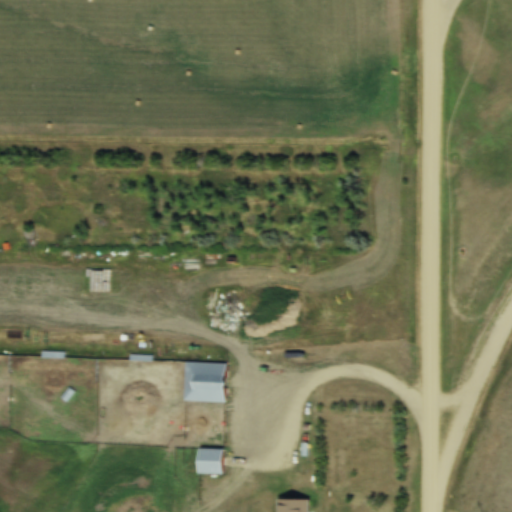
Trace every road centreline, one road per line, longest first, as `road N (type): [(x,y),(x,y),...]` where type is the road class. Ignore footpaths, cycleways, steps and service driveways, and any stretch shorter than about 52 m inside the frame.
road 1 (residential): [(430,511),(433,0)]
road 2 (residential): [(511,313),(469,399),(431,511)]
